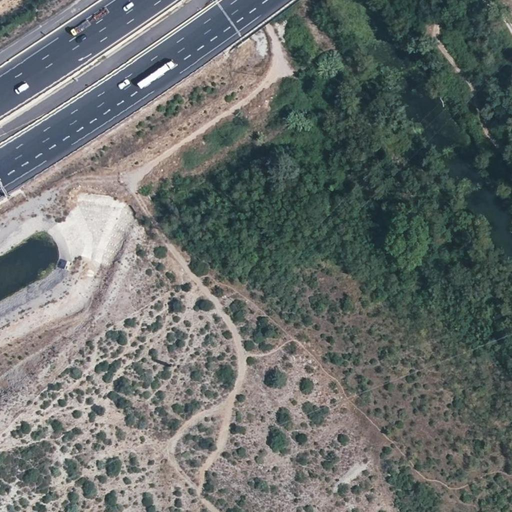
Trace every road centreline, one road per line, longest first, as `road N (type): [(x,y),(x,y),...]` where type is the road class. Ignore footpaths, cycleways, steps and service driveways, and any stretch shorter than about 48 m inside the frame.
road 1 (track): [(131,181),(238,337),(243,356),(236,391),(192,421),(170,450),(216,511)]
road 2 (motorway): [(0,168),(251,0)]
road 3 (track): [(131,181),(271,76),(273,29),(254,0)]
road 4 (track): [(410,0),(447,56),(476,82),(511,161)]
road 5 (motorway): [(145,0),(0,95)]
